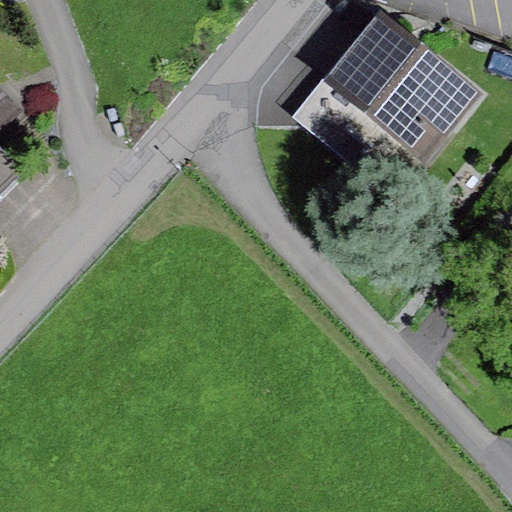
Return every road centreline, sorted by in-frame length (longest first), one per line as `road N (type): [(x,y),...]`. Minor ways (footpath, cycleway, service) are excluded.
road 1 (track): [(511,482),(189,131)]
road 2 (residential): [(301,0),(121,204)]
road 3 (residential): [(121,204),(81,140),(70,58),(47,0)]
road 4 (residential): [(121,204),(0,325)]
